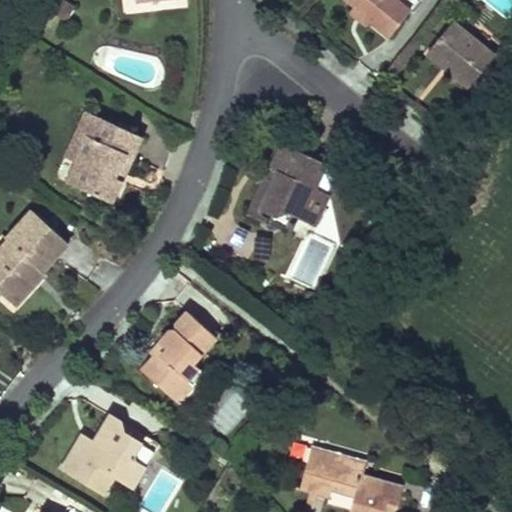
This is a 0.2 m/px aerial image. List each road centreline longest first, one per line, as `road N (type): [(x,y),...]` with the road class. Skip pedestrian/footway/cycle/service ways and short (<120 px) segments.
road 1 (residential): [(0,436),(52,364),(161,243),(243,27)]
road 2 (residential): [(411,150),(243,27)]
